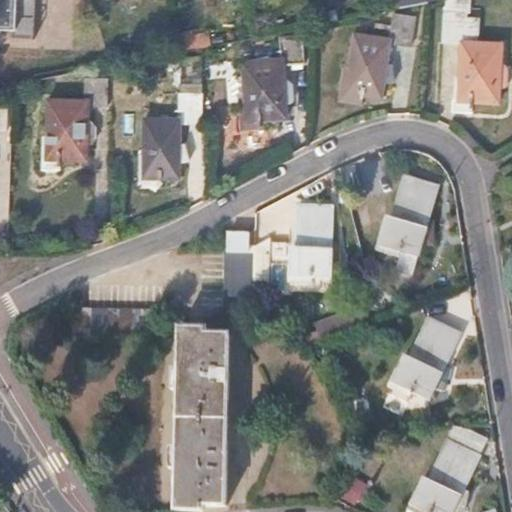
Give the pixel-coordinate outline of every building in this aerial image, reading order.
[(0,0),(0,29),(8,30),(8,39),(30,40),(32,0),(0,0)] [(397,0),(399,8),(427,3),(426,0),(397,0)] [(468,14),(468,0),(454,0),(445,2),(445,13),(468,14)] [(468,14),(445,13),(444,43),(462,45),(461,79),(457,79),(455,100),(500,103),(501,90),(509,85),(508,82),(496,81),(499,47),(466,45),(468,14)] [(398,78),(386,77),(391,46),(412,49),(416,21),(395,18),(389,43),(358,38),(351,71),(348,71),(345,89),(364,93),(364,96),(382,98),(384,84),(396,86),(398,78)] [(287,97),(287,68),(305,66),(304,38),(283,40),(285,63),(246,66),(248,101),(244,102),(246,122),(289,119),(289,106),(296,102),(296,96),(287,97)] [(86,138),(87,109),(110,107),(110,82),(88,82),(88,103),(52,103),(51,138),(47,137),(47,160),(91,162),(91,148),(99,144),(99,139),(86,138)] [(184,97),(183,122),(150,121),(148,156),(144,156),(144,174),(148,174),(148,179),(180,179),(181,167),(192,164),(193,156),(180,157),(182,127),(204,127),(205,97),(184,97)] [(0,105),(0,135),(10,135),(11,106),(0,105)] [(405,182),(392,226),(388,225),(382,243),(402,250),(402,253),(420,259),(423,248),(432,251),(433,241),(425,239),(439,190),(405,182)] [(299,208),(297,251),(294,251),(293,274),(311,274),(311,280),(330,281),(331,265),(342,266),(342,259),(331,259),(332,209),(299,208)] [(229,235),(227,255),(249,255),(250,236),(229,235)] [(249,255),(227,255),(225,309),(253,310),(256,255),(249,255)] [(164,313),(80,311),(79,337),(164,339),(164,313)] [(320,342),(356,330),(350,311),(313,323),(320,342)] [(430,322),(410,363),(406,362),(397,380),(415,389),(414,392),(430,400),(435,389),(444,394),(447,385),(439,380),(461,338),(430,322)] [(231,336),(208,335),(208,330),(180,330),(177,511),(183,511),(203,511),(204,506),(229,505),(231,336)] [(448,444),(427,487),(424,485),(414,503),(432,511),(431,511),(464,511),(466,510),(458,505),(481,461),(448,444)] [(356,507),(368,485),(350,476),(339,497),(356,507)]
